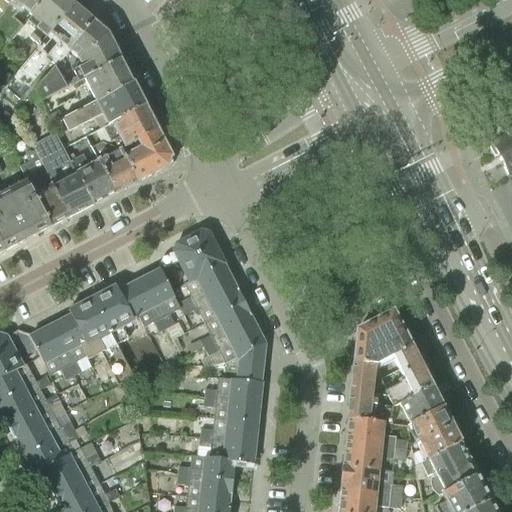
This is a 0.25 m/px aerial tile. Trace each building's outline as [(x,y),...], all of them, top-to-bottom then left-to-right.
[(22,9),(32,17),(45,0),(13,0),(3,13),(0,15),(0,32),(10,41),(23,26),(14,18),(22,9)] [(0,0),(0,10),(3,13),(13,0),(0,0)] [(40,46),(47,38),(75,8),(65,0),(45,0),(32,17),(41,24),(31,38),(40,46)] [(51,63),(56,67),(68,53),(93,24),(75,8),(47,38),(40,46),(4,88),(16,98),(19,101),(51,63)] [(93,24),(68,53),(72,57),(76,63),(68,67),(77,84),(84,80),(120,61),(107,36),(93,24)] [(96,103),(132,85),(120,61),(84,80),(96,103)] [(64,90),(54,70),(47,77),(35,92),(41,103),(47,99),(64,90)] [(96,103),(60,121),(67,135),(102,117),(106,127),(108,126),(144,107),(132,85),(96,103)] [(144,107),(108,126),(121,151),(157,132),(144,107)] [(511,128),(492,144),(511,182),(511,128)] [(121,151),(137,184),(168,167),(171,160),(157,132),(121,151)] [(69,219),(93,206),(70,163),(55,135),(33,147),(36,153),(46,172),(54,188),(69,219)] [(115,195),(137,184),(121,151),(101,143),(91,149),(98,162),(99,162),(101,164),(115,195)] [(22,169),(28,182),(46,172),(36,153),(26,158),(29,165),(22,169)] [(99,162),(98,162),(89,167),(83,156),(70,163),(93,206),(115,195),(101,164),(99,162)] [(54,188),(46,172),(28,182),(47,219),(52,228),(69,219),(54,188)] [(52,228),(47,219),(28,182),(1,195),(25,242),(52,228)] [(0,247),(3,253),(25,242),(1,195),(0,195),(0,247)] [(173,252),(178,262),(192,255),(198,257),(199,260),(213,252),(211,248),(215,247),(208,234),(201,231),(175,245),(173,252)] [(189,285),(224,267),(223,265),(224,265),(215,247),(211,248),(213,252),(199,260),(198,257),(192,255),(178,262),(189,284),(189,285)] [(163,259),(160,272),(167,285),(174,281),(163,259)] [(189,284),(185,286),(195,305),(233,285),(224,267),(189,285),(189,284)] [(171,315),(181,310),(167,285),(160,272),(142,281),(167,330),(176,326),(171,315)] [(159,334),(167,330),(142,281),(125,289),(146,332),(147,331),(145,328),(154,323),(159,334)] [(197,310),(204,324),(244,304),(237,290),(236,291),(233,285),(195,305),(182,312),(184,317),(197,310)] [(117,346),(146,332),(125,289),(119,292),(116,287),(87,302),(105,339),(112,335),(117,346)] [(134,378),(117,346),(112,335),(105,339),(87,302),(69,312),(71,317),(68,318),(89,360),(102,353),(119,385),(134,378)] [(192,354),(204,348),(253,324),(250,317),(251,317),(244,304),(204,324),(210,335),(188,347),(192,354)] [(394,358),(411,348),(393,313),(368,326),(392,374),(401,370),(394,358)] [(88,360),(89,360),(68,318),(50,327),(74,377),(82,373),(77,363),(87,358),(88,360)] [(225,364),(264,345),(253,324),(204,348),(209,357),(219,352),(225,364)] [(373,383),(380,380),(392,374),(368,326),(357,332),(354,363),(375,366),(373,383)] [(66,381),(74,377),(50,327),(30,336),(31,338),(37,350),(50,377),(61,371),(66,381)] [(22,343),(31,338),(30,336),(29,335),(19,332),(17,333),(22,343)] [(0,353),(13,347),(8,338),(0,335),(0,353)] [(31,338),(22,343),(28,355),(37,350),(31,338)] [(235,381),(260,384),(264,345),(225,364),(228,368),(237,369),(235,381)] [(0,380),(27,366),(26,365),(23,367),(13,347),(0,353),(0,380)] [(400,406),(432,389),(411,348),(394,358),(401,370),(392,374),(380,380),(393,409),(400,406)] [(391,425),(393,409),(380,380),(373,383),(375,366),(354,363),(349,421),(385,424),(391,425)] [(0,380),(0,401),(36,383),(27,366),(0,380)] [(0,409),(6,420),(45,399),(41,391),(51,385),(47,378),(46,377),(36,383),(0,401),(0,409)] [(205,400),(259,405),(262,384),(260,384),(235,381),(218,379),(217,391),(206,390),(205,400)] [(427,415),(442,409),(432,389),(400,406),(410,425),(427,415)] [(15,440),(56,419),(50,409),(61,403),(56,395),(46,401),(45,399),(6,420),(6,421),(5,422),(15,441),(15,440)] [(213,420),(257,425),(259,405),(205,400),(204,407),(214,409),(213,420)] [(428,460),(461,444),(442,409),(427,415),(410,425),(428,460)] [(24,457),(47,445),(75,431),(71,423),(61,428),(56,419),(15,440),(24,457)] [(200,440),(255,444),(257,425),(213,420),(212,431),(194,429),(193,438),(200,439),(200,440)] [(346,445),(394,450),(395,442),(396,439),(383,437),(385,424),(349,421),(346,445)] [(47,467),(74,453),(73,451),(69,444),(80,439),(75,431),(47,445),(24,457),(33,475),(47,467)] [(224,462),(234,463),(252,465),(253,465),(255,444),(200,440),(199,447),(210,449),(209,458),(224,460),(224,462)] [(395,442),(394,450),(405,451),(406,443),(395,442)] [(437,496),(477,476),(461,444),(428,460),(414,468),(416,483),(431,476),(433,479),(430,480),(430,482),(431,488),(434,493),(435,495),(437,496)] [(381,460),(393,462),(394,450),(346,445),(344,468),(379,472),(381,460)] [(50,489),(51,491),(92,469),(91,468),(102,462),(97,454),(87,460),(81,449),(74,453),(47,467),(33,475),(34,476),(41,472),(50,489)] [(405,451),(394,450),(393,462),(404,463),(405,451)] [(178,476),(232,482),(234,463),(224,462),(224,460),(209,458),(192,456),(190,468),(179,467),(178,476)] [(341,493),(389,498),(391,486),(378,485),(379,472),(344,468),(341,493)] [(60,508),(60,507),(100,486),(92,469),(51,491),(60,508)] [(187,498),(230,502),(232,482),(178,476),(177,485),(188,486),(187,498)] [(436,511),(468,511),(490,501),(477,476),(437,496),(438,498),(440,496),(445,503),(435,509),(436,511)] [(60,507),(62,511),(93,511),(120,498),(116,489),(105,495),(100,486),(60,507)] [(389,498),(400,499),(402,487),(391,486),(389,498)] [(114,511),(134,502),(129,493),(120,498),(93,511),(114,511)] [(375,511),(376,508),(388,509),(389,498),(341,493),(339,511),(375,511)] [(174,511),(229,511),(230,502),(187,498),(186,508),(175,507),(174,511)] [(389,498),(388,509),(399,510),(400,499),(389,498)] [(495,511),(490,501),(468,511),(495,511)]
